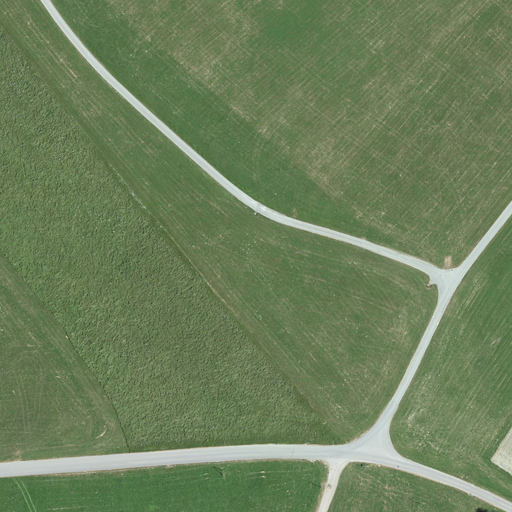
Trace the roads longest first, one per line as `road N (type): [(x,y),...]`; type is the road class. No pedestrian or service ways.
road 1 (track): [(458,276),(247,203),(112,80),(44,0)]
road 2 (tertiary): [(360,455),(0,470)]
road 3 (unclassified): [(511,208),(458,276),(380,434)]
road 4 (unclassified): [(360,455),(511,510)]
